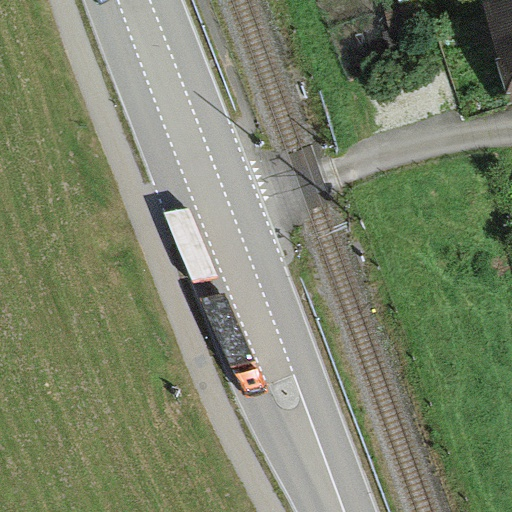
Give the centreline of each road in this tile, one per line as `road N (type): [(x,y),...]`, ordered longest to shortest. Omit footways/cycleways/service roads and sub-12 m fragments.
road 1 (primary): [(218,219),(335,511)]
road 2 (residential): [(218,219),(367,161),(511,131)]
road 3 (primary): [(135,0),(218,219)]
